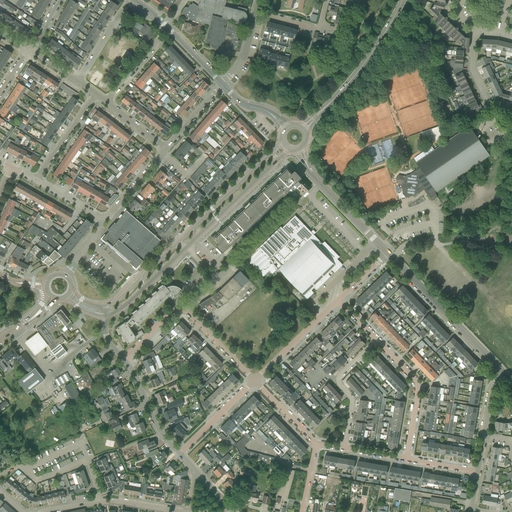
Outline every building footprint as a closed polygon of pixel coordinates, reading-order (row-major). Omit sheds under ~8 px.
[(39,0),(37,5),(44,9),(47,4),(40,0),(39,0)] [(70,0),(67,5),(74,9),(76,10),(79,5),(70,0)] [(166,0),(163,5),(164,4),(166,5),(165,7),(169,9),(175,0),(166,0)] [(181,12),(182,12),(182,14),(185,16),(185,17),(189,18),(188,20),(199,22),(202,23),(204,24),(209,25),(212,16),(222,18),(225,7),(226,0),(197,0),(200,2),(200,3),(198,6),(198,7),(197,6),(192,3),(191,5),(190,4),(188,6),(189,7),(187,8),(186,7),(184,8),(184,7),(184,8),(181,12)] [(286,0),(285,7),(301,11),(303,0),(286,0)] [(436,0),(436,3),(435,2),(434,7),(435,7),(435,8),(434,9),(432,7),(429,10),(435,16),(432,18),(436,22),(435,22),(438,26),(440,24),(441,25),(441,27),(447,20),(448,19),(448,18),(448,17),(447,17),(446,17),(444,19),(443,18),(444,17),(442,15),(441,16),(440,15),(441,14),(440,13),(442,9),(444,9),(444,7),(443,7),(443,5),(445,5),(446,5),(447,5),(447,4),(447,3),(446,3),(445,3),(445,0),(436,0)] [(10,5),(5,1),(2,6),(7,10),(10,5)] [(106,3),(105,5),(107,7),(114,11),(117,6),(111,1),(109,4),(106,3)] [(12,13),(16,8),(10,5),(7,10),(12,13)] [(34,10),(41,14),(44,9),(37,5),(34,10)] [(74,9),(67,5),(64,10),(71,14),(74,9)] [(336,5),(335,6),(335,8),(333,8),(334,7),(331,7),(329,16),(333,17),(333,15),(336,16),(337,15),(339,7),(339,6),(336,5)] [(107,7),(104,12),(111,16),(114,11),(107,7)] [(225,7),(222,18),(229,20),(234,21),(233,23),(242,26),(243,22),(245,21),(246,19),(246,17),(246,15),(245,14),(247,9),(238,7),(237,10),(225,7)] [(41,14),(34,10),(31,15),(38,19),(41,14)] [(61,16),(68,20),(71,14),(64,10),(61,16)] [(104,12),(101,17),(107,21),(111,16),(104,12)] [(4,14),(0,19),(0,20),(5,24),(9,17),(4,14)] [(5,24),(11,27),(15,21),(12,20),(14,17),(11,15),(9,18),(9,17),(5,24)] [(337,15),(336,16),(334,23),(337,24),(338,24),(338,26),(342,27),(344,18),(341,17),(341,16),(337,15)] [(58,21),(67,26),(70,21),(68,20),(61,16),(58,21)] [(209,25),(205,43),(210,44),(210,46),(210,47),(212,47),(211,48),(212,48),(214,49),(213,49),(214,49),(215,50),(215,49),(215,50),(216,50),(216,49),(217,50),(217,49),(218,48),(218,47),(218,48),(219,48),(221,44),(223,44),(225,35),(226,36),(232,38),(233,35),(231,34),(231,31),(234,32),(234,33),(235,33),(235,32),(238,33),(239,27),(228,24),(229,20),(222,18),(212,16),(209,25)] [(101,17),(97,22),(104,27),(107,21),(101,17)] [(16,19),(15,21),(11,27),(16,31),(22,22),(16,19)] [(100,31),(104,27),(97,22),(94,20),(91,25),(100,31)] [(145,38),(143,36),(140,40),(146,44),(148,41),(149,41),(151,37),(152,37),(156,32),(145,24),(143,27),(134,20),(133,22),(130,20),(127,24),(133,28),(130,32),(136,36),(139,32),(145,37),(145,38)] [(441,27),(442,28),(443,29),(450,23),(449,22),(447,20),(441,27)] [(58,21),(55,26),(62,30),(63,28),(69,31),(70,28),(67,26),(58,21)] [(22,22),(16,31),(21,35),(27,26),(22,22)] [(202,29),(204,24),(202,23),(199,22),(198,26),(194,25),(194,26),(190,25),(191,24),(184,22),(183,28),(186,29),(185,32),(193,34),(193,32),(199,34),(200,30),(199,30),(200,29),(202,29)] [(88,30),(97,36),(100,31),(91,25),(94,27),(92,30),(89,28),(88,30)] [(462,47),(462,48),(468,48),(469,48),(470,39),(470,38),(465,38),(464,38),(463,37),(464,36),(458,30),(459,29),(458,28),(457,27),(456,28),(455,29),(454,28),(454,27),(453,25),(446,32),(446,33),(449,36),(451,34),(452,36),(451,37),(460,45),(462,43),(464,45),(462,47)] [(32,30),(27,26),(21,35),(27,38),(31,32),(32,30)] [(94,41),(97,36),(88,30),(86,33),(89,35),(87,37),(94,41)] [(229,45),(228,48),(230,49),(230,50),(236,50),(236,49),(237,49),(239,41),(237,40),(239,36),(235,34),(235,33),(234,33),(234,32),(231,31),(231,34),(233,35),(232,38),(232,40),(231,40),(231,41),(232,41),(231,46),(229,45)] [(316,43),(320,45),(322,36),(320,35),(319,36),(318,35),(319,33),(315,32),(313,41),(316,42),(316,43)] [(324,44),(328,45),(330,36),(326,35),(326,37),(324,37),(325,36),(322,36),(320,45),(324,46),(324,44)] [(330,36),(328,45),(332,46),(332,44),(335,45),(338,36),(334,35),(333,37),(332,37),(330,36)] [(84,42),(90,47),(94,41),(87,37),(84,42)] [(46,46),(51,49),(57,42),(55,40),(54,41),(51,39),(46,46)] [(57,42),(51,49),(56,53),(61,47),(63,44),(58,40),(57,42)] [(87,52),(90,47),(84,42),(80,47),(87,52)] [(56,53),(61,57),(66,51),(68,48),(65,46),(63,49),(61,47),(56,53)] [(169,56),(174,51),(170,46),(164,51),(169,56)] [(454,56),(464,56),(464,53),(468,53),(468,48),(462,48),(462,51),(457,50),(458,47),(454,47),(454,50),(452,50),(451,50),(451,55),(454,56)] [(1,54),(8,58),(12,53),(4,49),(1,54)] [(66,51),(61,57),(66,61),(71,54),(66,51)] [(172,63),(179,56),(174,51),(169,56),(170,56),(167,58),(172,63)] [(70,64),(75,58),(77,56),(72,52),(71,54),(66,61),(70,64)] [(0,55),(0,59),(5,63),(8,58),(1,54),(0,55)] [(172,63),(167,68),(169,70),(174,65),(177,68),(179,66),(184,61),(179,56),(172,63)] [(80,62),(75,58),(70,64),(75,68),(80,62)] [(179,66),(184,71),(189,66),(184,61),(179,66)] [(453,68),(453,70),(457,69),(463,70),(463,67),(463,64),(465,64),(465,62),(451,61),(450,61),(450,64),(450,65),(450,66),(451,66),(451,67),(452,67),(453,68)] [(489,61),(488,62),(482,65),(483,67),(482,68),(483,71),(484,73),(493,69),(491,67),(490,68),(489,65),(491,64),(489,61)] [(149,68),(154,73),(159,67),(154,63),(149,68)] [(32,74),(36,69),(30,65),(25,73),(30,77),(32,74)] [(189,66),(184,71),(189,76),(194,71),(189,66)] [(149,68),(144,73),(149,78),(151,76),(158,82),(161,79),(158,77),(154,73),(149,68)] [(41,73),(36,69),(32,74),(30,77),(36,81),(41,73)] [(452,78),(454,83),(467,76),(466,75),(464,76),(463,72),(462,72),(463,70),(457,69),(453,70),(455,75),(453,77),(452,78)] [(484,73),(485,76),(487,78),(493,75),(492,72),(494,72),(493,69),(484,73)] [(47,77),(41,73),(36,81),(42,85),(44,82),(47,77)] [(144,73),(140,78),(145,83),(149,78),(144,73)] [(487,78),(488,81),(489,83),(497,79),(500,78),(499,75),(495,77),(493,75),(487,78)] [(458,83),(460,86),(467,82),(466,79),(468,78),(467,76),(454,83),(453,83),(454,85),(458,83)] [(44,82),(42,84),(48,88),(49,86),(53,80),(47,77),(44,82)] [(145,83),(140,78),(135,84),(139,87),(142,91),(143,91),(148,86),(147,85),(145,83)] [(489,83),(490,86),(491,88),(498,85),(497,82),(498,82),(497,79),(489,83)] [(46,91),(47,92),(48,93),(50,91),(53,93),(56,88),(59,84),(53,80),(49,86),(48,88),(47,89),(46,91)] [(199,87),(204,92),(209,86),(202,80),(200,82),(199,82),(196,84),(199,87)] [(467,82),(460,86),(461,89),(455,91),(456,93),(458,93),(471,86),(471,84),(469,85),(467,82)] [(18,83),(14,89),(23,94),(26,88),(18,83)] [(491,88),(492,90),(494,93),(501,90),(502,89),(501,86),(499,87),(498,85),(491,88)] [(463,93),(465,96),(472,92),(470,89),(472,88),(471,86),(458,93),(459,95),(463,93)] [(194,92),(199,97),(204,92),(199,87),(197,89),(195,88),(193,91),(194,92)] [(14,89),(10,95),(16,98),(20,92),(22,94),(23,94),(14,89)] [(509,100),(511,100),(511,92),(511,93),(510,96),(508,95),(509,93),(506,92),(507,90),(505,90),(505,92),(504,92),(504,94),(502,94),(502,93),(501,90),(494,93),(495,96),(496,96),(499,97),(499,98),(508,100),(508,99),(509,99),(509,100)] [(190,97),(195,102),(199,97),(194,92),(190,97)] [(465,96),(460,98),(463,102),(476,96),(475,94),(473,95),(472,92),(465,96)] [(121,101),(126,105),(131,100),(133,96),(130,94),(129,96),(127,94),(125,95),(121,101)] [(163,103),(163,102),(168,96),(165,94),(160,100),(158,102),(161,105),(163,103)] [(10,95),(7,100),(15,106),(19,100),(16,98),(10,95)] [(68,102),(74,106),(78,101),(75,99),(72,96),(72,97),(68,102)] [(469,105),(476,102),(475,99),(477,98),(476,96),(463,102),(464,104),(468,102),(469,105)] [(185,102),(190,107),(195,102),(190,97),(185,102)] [(7,100),(3,106),(11,111),(14,113),(18,108),(15,106),(7,100)] [(136,104),(131,100),(126,105),(132,109),(136,104)] [(222,110),(223,109),(227,105),(222,100),(217,106),(222,110)] [(74,106),(68,102),(64,108),(70,112),(74,106)] [(136,104),(132,109),(137,114),(142,108),(144,106),(143,106),(138,102),(136,104)] [(186,112),(190,107),(185,102),(180,107),(186,112)] [(478,105),(476,102),(469,105),(472,110),(475,108),(477,113),(478,113),(478,115),(484,112),(480,104),(478,105)] [(0,115),(6,119),(11,111),(3,106),(0,110),(0,115)] [(142,108),(137,114),(143,118),(149,110),(150,109),(147,106),(147,108),(146,108),(144,106),(142,108)] [(212,111),(217,115),(222,110),(217,106),(212,111)] [(176,113),(177,114),(181,117),(186,112),(180,107),(176,113)] [(64,108),(60,114),(66,118),(70,112),(64,108)] [(151,111),(149,110),(143,118),(149,122),(153,117),(155,114),(151,111)] [(54,114),(52,117),(56,119),(62,123),(66,118),(60,114),(56,111),(54,114)] [(99,120),(103,115),(97,111),(94,115),(91,119),(93,121),(92,122),(96,124),(99,120)] [(217,115),(212,111),(208,116),(213,121),(217,116),(217,115)] [(99,120),(96,124),(97,122),(103,127),(104,125),(108,119),(103,115),(99,120)] [(208,116),(203,121),(211,128),(211,129),(214,126),(216,124),(215,123),(215,122),(208,116)] [(153,117),(149,122),(154,127),(158,121),(153,117)] [(231,125),(236,130),(244,123),(239,118),(234,123),(231,125)] [(19,128),(22,130),(27,122),(22,119),(21,120),(23,122),(19,128)] [(58,129),(62,123),(56,119),(52,125),(58,129)] [(104,125),(109,129),(114,124),(108,119),(104,125)] [(158,121),(154,127),(160,131),(164,126),(158,121)] [(203,121),(198,127),(207,134),(211,128),(203,121)] [(45,129),(46,129),(54,135),(58,129),(52,125),(49,123),(45,129)] [(166,123),(164,126),(160,131),(165,135),(172,127),(166,123)] [(241,130),(243,133),(249,128),(244,123),(236,130),(239,132),(241,130)] [(114,124),(109,129),(112,131),(110,134),(112,136),(115,133),(119,128),(114,124)] [(399,176),(396,179),(397,183),(400,184),(404,194),(404,196),(405,196),(405,198),(413,196),(413,197),(424,190),(432,201),(434,200),(435,199),(437,197),(435,191),(436,191),(437,192),(490,156),(469,126),(434,150),(432,146),(423,152),(414,158),(416,162),(420,168),(410,175),(403,177),(403,176),(399,176)] [(207,134),(198,127),(194,132),(202,139),(205,141),(206,139),(204,137),(207,134)] [(439,127),(421,132),(424,140),(429,138),(429,141),(442,138),(439,127)] [(115,133),(120,137),(125,132),(119,128),(115,133)] [(247,139),(248,138),(253,133),(249,128),(243,133),(242,134),(247,139)] [(46,134),(45,136),(50,140),(54,135),(46,129),(44,132),(46,134)] [(84,129),(80,135),(86,139),(89,141),(93,136),(90,134),(90,133),(84,129)] [(130,136),(125,132),(120,137),(126,142),(130,136)] [(194,132),(189,137),(197,145),(202,139),(194,132)] [(247,139),(246,140),(251,145),(253,143),(258,138),(253,133),(248,138),(247,139)] [(84,142),(86,139),(80,135),(76,141),(85,147),(86,147),(88,144),(84,142)] [(40,138),(38,141),(46,146),(50,140),(45,136),(42,140),(40,138)] [(7,141),(2,148),(6,150),(5,151),(6,151),(6,150),(8,152),(11,153),(15,146),(16,143),(17,144),(18,140),(19,139),(16,138),(14,142),(13,144),(7,141)] [(253,148),(255,150),(263,143),(258,138),(253,143),(256,145),(253,148)] [(15,146),(11,153),(14,155),(17,156),(21,149),(18,147),(21,142),(18,140),(17,144),(16,143),(15,146)] [(76,141),(72,146),(78,150),(82,153),(85,147),(76,141)] [(182,146),(191,154),(189,151),(192,148),(194,150),(196,148),(192,145),(191,146),(186,141),(182,146)] [(369,146),(373,166),(383,164),(378,144),(369,146)] [(200,145),(198,148),(197,149),(203,153),(202,153),(203,153),(206,150),(200,145)] [(22,159),(26,152),(24,150),(25,148),(22,146),(21,149),(17,156),(17,157),(17,156),(19,158),(22,159)] [(74,156),(78,150),(72,146),(68,152),(74,156)] [(140,153),(146,158),(150,153),(143,146),(140,149),(142,151),(140,153)] [(182,146),(178,150),(185,156),(186,154),(189,156),(191,154),(189,152),(182,146)] [(26,161),(28,162),(32,155),(34,152),(28,149),(28,150),(26,152),(22,159),(25,161),(26,161)] [(98,154),(97,155),(102,159),(103,157),(105,154),(105,153),(100,150),(99,151),(101,152),(99,155),(98,154)] [(183,158),(185,156),(178,150),(174,155),(183,163),(185,160),(183,158)] [(138,151),(134,157),(141,163),(146,158),(140,153),(138,151)] [(240,151),(236,156),(243,161),(246,157),(243,154),(240,151)] [(64,158),(70,162),(74,156),(68,152),(64,158)] [(35,156),(32,155),(28,162),(28,163),(28,162),(31,164),(33,165),(33,166),(34,166),(38,158),(39,155),(36,154),(35,156)] [(243,161),(236,156),(233,160),(239,165),(243,161)] [(137,168),(141,163),(134,157),(129,162),(131,163),(131,164),(137,168)] [(228,162),(236,169),(239,165),(233,160),(230,157),(227,161),(228,162)] [(64,158),(60,163),(66,167),(70,162),(64,158)] [(104,158),(100,164),(99,165),(101,167),(104,164),(105,165),(106,164),(108,166),(110,164),(109,163),(109,162),(108,162),(108,161),(108,160),(107,161),(104,158)] [(224,166),(232,173),(236,169),(228,162),(224,166)] [(56,169),(62,173),(66,167),(60,163),(56,169)] [(127,169),(132,173),(137,168),(131,164),(127,169)] [(124,166),(119,171),(122,174),(128,179),(132,173),(127,169),(124,166)] [(227,176),(228,177),(232,173),(224,166),(221,170),(222,172),(227,176)] [(309,190),(308,190),(310,189),(301,179),(302,178),(295,171),(292,173),(288,168),(286,167),(213,237),(214,238),(214,239),(219,244),(216,246),(223,253),(236,241),(238,243),(239,243),(244,238),(242,236),(283,196),(285,198),(290,193),(298,201),(299,200),(309,190)] [(218,168),(215,172),(215,173),(223,180),(227,176),(228,178),(228,177),(227,176),(222,172),(221,170),(220,170),(218,168)] [(62,173),(56,169),(52,175),(58,179),(62,173)] [(160,170),(156,175),(166,184),(168,186),(170,184),(168,182),(167,182),(165,180),(168,177),(165,175),(160,170)] [(215,173),(212,177),(213,178),(220,184),(223,180),(215,173)] [(118,179),(123,184),(128,179),(122,174),(118,179)] [(152,180),(157,185),(161,188),(163,185),(164,186),(166,184),(156,175),(152,180)] [(177,184),(180,181),(174,176),(171,179),(177,184)] [(118,189),(123,184),(118,179),(115,177),(110,182),(113,184),(115,186),(118,189)] [(220,184),(213,178),(210,182),(216,188),(220,184)] [(77,190),(81,182),(76,179),(74,182),(71,186),(71,187),(72,186),(74,188),(77,190)] [(83,179),(81,182),(77,190),(80,191),(82,192),(82,193),(87,185),(88,182),(83,179)] [(216,188),(210,182),(206,186),(213,192),(216,188)] [(20,193),(24,187),(17,183),(14,189),(20,193)] [(148,184),(144,189),(150,194),(154,189),(148,184)] [(83,193),(84,193),(85,194),(88,196),(93,188),(87,185),(82,193),(83,193)] [(115,193),(117,191),(114,188),(109,185),(107,188),(110,190),(112,191),(115,193)] [(213,192),(206,186),(206,187),(204,185),(200,189),(203,191),(202,191),(209,196),(213,192)] [(20,193),(26,196),(30,190),(24,187),(20,193)] [(88,196),(90,197),(91,198),(91,197),(93,199),(98,191),(93,188),(88,196)] [(140,193),(144,197),(146,199),(150,194),(144,189),(140,193)] [(192,193),(201,201),(204,197),(198,191),(199,191),(196,189),(192,193)] [(30,190),(26,196),(32,200),(36,194),(30,190)] [(94,199),(96,200),(96,201),(99,202),(103,194),(98,191),(93,199),(94,199)] [(104,195),(103,194),(99,202),(102,204),(104,205),(104,206),(106,204),(107,205),(107,204),(108,205),(109,206),(118,196),(117,195),(114,194),(110,199),(106,197),(108,192),(106,191),(104,195)] [(188,197),(197,205),(201,201),(192,193),(188,197)] [(32,200),(38,203),(42,197),(36,194),(32,200)] [(38,203),(45,207),(48,201),(42,197),(38,203)] [(194,209),(197,205),(188,197),(185,201),(194,209)] [(10,199),(7,206),(13,208),(16,202),(10,199)] [(129,210),(132,213),(134,210),(135,212),(139,207),(140,208),(143,210),(148,205),(149,203),(144,199),(142,201),(140,204),(138,202),(137,202),(134,200),(129,206),(131,208),(129,210)] [(45,207),(51,210),(54,204),(48,201),(45,207)] [(190,213),(194,209),(185,201),(181,205),(190,213)] [(57,213),(60,208),(54,204),(51,210),(57,213)] [(178,209),(186,217),(190,213),(181,205),(178,209)] [(7,206),(4,212),(10,215),(13,216),(16,210),(13,208),(7,206)] [(60,215),(57,219),(58,219),(56,223),(59,224),(66,211),(60,208),(57,213),(60,215)] [(126,209),(100,239),(108,247),(112,250),(128,264),(141,249),(146,254),(136,264),(140,268),(163,241),(126,209)] [(180,211),(178,209),(174,213),(175,214),(177,215),(181,220),(183,221),(186,217),(180,211)] [(158,213),(156,211),(155,210),(151,215),(154,217),(156,218),(159,215),(158,213)] [(72,215),(66,211),(59,224),(61,225),(63,222),(64,223),(66,219),(69,220),(72,215)] [(10,215),(4,212),(1,218),(7,221),(10,215)] [(170,216),(178,224),(181,220),(183,221),(181,220),(177,215),(175,214),(174,213),(173,212),(170,216)] [(76,220),(87,230),(90,226),(89,225),(90,224),(91,225),(92,224),(86,219),(85,220),(79,216),(78,217),(79,217),(76,220)] [(178,224),(170,216),(169,216),(166,220),(168,222),(174,228),(178,224)] [(307,299),(313,293),(310,290),(313,287),(316,290),(331,276),(328,273),(332,269),(335,273),(342,265),(337,259),(339,257),(325,242),(322,244),(295,216),(293,218),(293,219),(283,229),(282,228),(282,229),(281,227),(259,248),(258,248),(256,251),(247,260),(263,277),(274,267),(277,270),(278,268),(307,299)] [(87,230),(76,220),(71,226),(82,235),(83,234),(82,233),(83,232),(84,233),(87,230)] [(174,228),(168,222),(165,220),(161,224),(164,226),(171,232),(174,228)] [(167,236),(171,232),(164,226),(161,224),(158,228),(155,231),(163,237),(165,235),(167,236)] [(67,232),(77,241),(80,237),(79,236),(80,235),(81,236),(82,235),(71,226),(67,232)] [(41,239),(44,242),(55,230),(52,228),(47,233),(41,239)] [(55,230),(44,242),(60,255),(61,256),(63,257),(64,256),(62,255),(63,254),(65,255),(70,248),(69,247),(70,246),(71,247),(72,246),(62,237),(58,233),(55,230)] [(38,238),(41,239),(47,233),(42,231),(38,238)] [(62,237),(72,246),(73,245),(72,244),(73,243),(74,244),(77,241),(67,232),(62,237)] [(30,252),(34,255),(48,265),(49,266),(55,261),(57,261),(58,259),(61,256),(60,255),(44,242),(41,239),(38,238),(36,236),(31,242),(35,245),(35,246),(31,242),(30,243),(26,248),(26,249),(28,246),(32,249),(31,249),(30,252)] [(26,248),(30,243),(22,239),(18,244),(26,248)] [(0,259),(2,260),(4,257),(7,259),(5,262),(8,258),(10,255),(17,246),(12,242),(7,250),(0,246),(0,259)] [(11,256),(10,259),(7,263),(15,267),(22,254),(21,254),(24,250),(17,246),(10,255),(11,256)] [(32,259),(34,255),(30,252),(26,257),(23,263),(21,266),(22,267),(20,270),(25,273),(29,266),(26,265),(30,258),(32,259)] [(22,254),(15,267),(20,270),(22,267),(21,266),(23,263),(21,262),(24,256),(22,254)] [(232,278),(218,292),(208,302),(206,299),(199,305),(202,310),(212,303),(217,309),(229,301),(228,300),(241,287),(241,286),(242,287),(249,280),(239,271),(232,278)] [(387,272),(382,276),(388,282),(393,278),(387,272)] [(388,282),(382,276),(378,280),(384,287),(388,282)] [(378,280),(374,284),(380,291),(384,287),(378,280)] [(374,284),(369,288),(375,295),(377,293),(380,295),(382,293),(380,291),(374,284)] [(137,324),(167,295),(170,292),(172,294),(170,296),(172,299),(182,289),(181,290),(179,288),(176,286),(174,286),(171,286),(168,286),(168,287),(169,288),(168,289),(163,285),(163,286),(162,285),(159,286),(160,288),(156,292),(156,291),(153,293),(154,294),(150,298),(149,297),(146,299),(147,300),(143,304),(143,303),(140,305),(141,307),(137,310),(136,310),(133,311),(134,313),(130,317),(131,317),(130,318),(127,316),(128,317),(124,319),(126,322),(125,323),(117,328),(117,329),(116,329),(117,332),(119,331),(122,336),(121,337),(122,340),(124,339),(127,343),(135,338),(136,339),(144,334),(141,330),(133,335),(127,326),(128,325),(130,326),(134,322),(132,321),(133,320),(137,324)] [(400,296),(407,290),(402,286),(396,292),(400,296)] [(369,288),(365,293),(371,299),(375,295),(369,288)] [(400,301),(402,303),(405,300),(411,294),(407,290),(400,296),(403,299),(400,301)] [(365,293),(361,297),(367,303),(371,299),(365,293)] [(411,294),(405,300),(407,303),(405,305),(406,307),(409,305),(415,299),(411,294)] [(361,297),(356,301),(362,307),(365,310),(370,306),(367,303),(361,297)] [(409,309),(410,311),(413,309),(419,303),(415,299),(409,305),(411,307),(409,309)] [(423,307),(419,303),(413,309),(417,313),(423,307)] [(428,312),(423,307),(417,313),(417,314),(419,316),(417,318),(420,321),(422,318),(422,317),(424,315),(428,312)] [(380,316),(383,312),(379,308),(370,317),(375,321),(380,316)] [(40,326),(47,333),(67,317),(61,309),(40,326)] [(380,316),(375,321),(379,325),(387,317),(384,315),(387,312),(386,310),(383,312),(380,316)] [(387,317),(379,325),(383,329),(391,322),(388,319),(395,313),(394,311),(387,318),(387,317)] [(334,321),(339,326),(341,328),(345,323),(346,324),(349,322),(343,315),(341,318),(339,316),(334,321)] [(391,322),(383,329),(387,334),(392,329),(393,329),(395,326),(393,324),(400,317),(398,315),(391,322)] [(429,315),(425,318),(422,321),(423,321),(422,321),(426,326),(427,325),(433,319),(429,315)] [(53,341),(58,345),(60,344),(65,340),(61,335),(56,339),(53,335),(65,326),(67,329),(69,328),(73,325),(67,317),(47,333),(53,341)] [(427,325),(431,330),(437,324),(433,319),(427,325)] [(337,328),(339,326),(334,321),(330,325),(337,333),(336,331),(337,329),(337,328)] [(173,329),(175,332),(177,334),(185,327),(180,322),(175,327),(173,329)] [(392,329),(387,334),(391,338),(400,330),(397,328),(400,325),(401,324),(399,322),(395,326),(393,329),(392,329)] [(431,330),(435,334),(441,328),(437,324),(431,330)] [(330,325),(325,329),(332,337),(333,337),(337,333),(330,325)] [(40,326),(36,329),(47,343),(52,350),(58,345),(53,341),(47,333),(40,326)] [(185,327),(177,334),(182,338),(185,336),(190,331),(185,327)] [(400,330),(391,338),(395,343),(406,333),(403,330),(404,330),(402,328),(400,330)] [(437,336),(439,338),(445,332),(441,328),(435,334),(437,336)] [(321,334),(325,339),(324,341),(332,349),(334,347),(328,341),(332,337),(325,329),(321,334)] [(422,338),(427,334),(423,329),(420,332),(418,334),(422,338)] [(406,332),(406,333),(395,343),(399,347),(407,339),(405,337),(408,334),(406,332)] [(404,351),(409,346),(412,343),(409,341),(414,337),(416,339),(418,336),(414,332),(407,339),(399,347),(404,351)] [(445,332),(439,338),(443,343),(446,340),(450,337),(445,332)] [(47,346),(37,334),(25,343),(34,357),(47,346)] [(187,341),(191,345),(189,347),(198,339),(193,334),(188,339),(188,340),(187,341)] [(317,337),(312,342),(317,347),(319,348),(323,344),(325,346),(328,349),(330,351),(332,349),(324,341),(322,342),(317,337)] [(353,341),(360,348),(365,344),(359,337),(357,339),(355,338),(353,341)] [(457,342),(453,338),(444,347),(448,351),(451,348),(457,342)] [(175,349),(182,342),(180,339),(173,346),(175,349)] [(198,339),(189,347),(196,354),(203,347),(201,345),(202,344),(198,339)] [(340,350),(342,348),(341,347),(345,342),(343,340),(337,347),(340,350)] [(426,344),(422,340),(418,344),(420,346),(422,348),(426,344)] [(355,353),(360,348),(353,341),(349,346),(351,348),(355,353)] [(181,348),(184,344),(182,342),(175,349),(182,355),(185,352),(181,348)] [(308,346),(313,351),(317,347),(312,342),(308,346)] [(457,342),(451,348),(455,353),(461,347),(457,342)] [(52,350),(51,351),(57,359),(66,352),(60,344),(58,345),(52,350)] [(303,350),(308,355),(313,351),(308,346),(303,350)] [(337,351),(338,352),(340,350),(337,347),(337,346),(330,353),(332,355),(337,351)] [(199,353),(203,357),(209,351),(205,347),(199,353)] [(412,349),(407,354),(411,359),(417,354),(419,352),(414,347),(412,349)] [(461,347),(455,353),(459,357),(466,351),(461,347)] [(350,357),(355,353),(351,348),(346,352),(350,357)] [(415,363),(422,356),(420,354),(424,350),(422,348),(419,352),(417,354),(411,359),(415,363)] [(94,358),(98,355),(93,349),(89,352),(85,355),(82,357),(88,365),(93,360),(92,360),(94,358)] [(2,356),(2,357),(7,362),(11,359),(13,361),(16,358),(15,357),(18,355),(15,351),(12,353),(10,350),(2,356)] [(304,360),(308,355),(303,350),(299,355),(304,360)] [(207,361),(214,355),(209,351),(203,357),(207,361)] [(470,355),(466,351),(459,357),(464,361),(470,355)] [(142,361),(145,367),(155,363),(157,362),(154,356),(155,356),(153,352),(143,356),(144,359),(145,359),(146,360),(142,361)] [(34,367),(26,357),(27,356),(24,353),(19,357),(17,359),(29,373),(27,374),(18,382),(27,394),(40,384),(44,381),(33,367),(34,367)] [(423,356),(422,356),(415,363),(419,367),(427,360),(426,358),(429,355),(426,353),(423,356)] [(218,360),(214,355),(207,361),(212,366),(218,360)] [(299,355),(294,359),(302,366),(306,362),(304,360),(299,355)] [(466,367),(468,366),(474,360),(470,355),(464,361),(462,363),(466,367)] [(342,356),(337,361),(342,365),(347,361),(342,356)] [(371,362),(375,366),(381,360),(377,356),(371,362)] [(7,362),(2,357),(0,359),(0,367),(3,371),(6,368),(9,371),(12,369),(8,364),(7,362)] [(419,367),(424,372),(432,364),(430,362),(433,359),(430,357),(428,360),(427,360),(419,367)] [(290,363),(297,371),(302,366),(294,359),(290,363)] [(312,368),(316,364),(312,359),(308,364),(309,366),(312,368)] [(342,365),(337,361),(336,359),(331,363),(338,370),(342,365)] [(222,364),(218,360),(212,366),(209,369),(210,370),(211,369),(211,370),(212,370),(212,369),(214,371),(222,364)] [(375,366),(379,371),(385,365),(381,360),(375,366)] [(472,370),(474,367),(478,364),(474,360),(468,366),(472,370)] [(73,361),(64,366),(71,381),(80,377),(73,361)] [(436,368),(434,366),(437,363),(435,361),(432,364),(424,372),(428,376),(436,368)] [(155,363),(145,367),(147,373),(155,370),(156,373),(164,370),(163,368),(163,367),(159,369),(157,362),(155,363)] [(329,371),(333,374),(338,370),(331,363),(330,362),(325,367),(325,366),(322,369),(326,373),(329,371)] [(379,371),(383,375),(389,369),(385,365),(379,371)] [(436,368),(428,376),(432,381),(437,375),(436,373),(441,368),(442,368),(441,368),(439,365),(436,368)] [(117,367),(112,370),(111,371),(111,370),(105,374),(108,377),(113,374),(115,377),(116,376),(121,373),(117,367)] [(383,375),(387,379),(394,373),(389,369),(383,375)] [(82,378),(73,383),(76,388),(86,383),(89,388),(94,386),(86,371),(80,375),(82,378)] [(157,377),(150,380),(153,387),(160,385),(158,380),(164,378),(161,371),(156,373),(158,376),(156,377),(157,377)] [(387,379),(391,384),(398,378),(394,373),(387,379)] [(232,374),(228,379),(234,385),(239,381),(232,374)] [(200,377),(199,378),(201,384),(207,379),(203,375),(200,377)] [(352,376),(346,382),(350,387),(351,387),(357,381),(358,380),(353,375),(352,376)] [(274,387),(281,380),(276,376),(270,382),(274,387)] [(470,381),(470,385),(473,385),(481,387),(482,381),(480,380),(480,377),(475,376),(474,376),(473,382),(470,381)] [(402,382),(398,378),(391,384),(396,388),(402,382)] [(230,389),(234,385),(228,379),(225,381),(224,383),(230,389)] [(281,380),(274,387),(278,391),(285,385),(281,380)] [(357,381),(351,387),(355,392),(361,386),(362,385),(358,380),(357,381)] [(64,387),(74,405),(83,400),(72,382),(64,387)] [(169,389),(174,387),(176,392),(181,390),(177,382),(168,386),(169,389)] [(402,382),(396,388),(398,390),(397,391),(398,392),(397,395),(395,394),(394,398),(401,399),(403,393),(400,393),(406,386),(402,382)] [(121,383),(112,388),(109,389),(110,391),(109,393),(110,396),(115,394),(121,390),(121,388),(123,387),(121,383)] [(224,383),(220,387),(226,393),(230,389),(224,383)] [(328,393),(333,388),(329,383),(324,388),(328,393)] [(283,395),(289,389),(285,385),(278,391),(283,395)] [(361,386),(355,392),(359,397),(366,391),(367,390),(362,385),(361,386)] [(431,386),(430,393),(441,394),(440,394),(441,388),(431,386)] [(220,387),(215,391),(221,397),(226,393),(220,387)] [(283,395),(287,400),(293,393),(291,391),(293,389),(291,387),(289,389),(283,395)] [(338,393),(333,388),(328,393),(326,395),(330,400),(338,393)] [(115,401),(118,400),(125,396),(124,396),(121,390),(115,394),(110,396),(111,398),(113,397),(115,401)] [(159,393),(154,395),(159,405),(164,403),(166,402),(169,401),(169,402),(174,400),(170,393),(166,395),(165,393),(164,390),(159,393)] [(320,394),(317,390),(313,394),(319,401),(321,399),(318,396),(320,394)] [(221,397),(215,391),(211,395),(217,402),(221,397)] [(293,393),(287,400),(291,404),(297,398),(298,399),(301,397),(295,392),(293,393)] [(332,403),(333,402),(335,404),(342,398),(338,393),(330,400),(329,401),(332,403)] [(125,396),(118,400),(120,403),(117,404),(118,406),(130,401),(127,395),(124,396),(125,396)] [(211,395),(206,400),(213,406),(217,402),(211,395)] [(253,396),(249,400),(255,406),(260,402),(253,396)] [(167,405),(166,405),(168,409),(169,409),(169,410),(183,404),(181,399),(167,405)] [(0,404),(0,410),(8,404),(6,400),(0,404)] [(202,404),(205,407),(208,410),(213,406),(206,400),(202,404)] [(249,400),(245,404),(251,411),(255,406),(249,400)] [(297,402),(293,406),(298,410),(304,404),(300,400),(297,402)] [(359,406),(368,408),(369,402),(360,400),(359,406)] [(130,401),(118,406),(118,407),(119,407),(121,410),(122,412),(126,410),(130,408),(135,405),(133,401),(131,403),(130,401)] [(310,407),(306,402),(298,410),(302,415),(308,408),(308,409),(310,407)] [(245,404),(240,408),(247,415),(251,411),(245,404)] [(477,408),(466,405),(464,412),(465,412),(476,414),(477,408)] [(47,412),(50,417),(59,412),(55,407),(47,412)] [(240,408),(236,412),(242,419),(247,415),(240,408)] [(306,419),(312,413),(308,409),(308,408),(302,415),(306,419)] [(165,416),(164,417),(165,419),(166,419),(166,420),(168,419),(170,422),(178,419),(174,409),(169,411),(163,413),(165,416)] [(427,411),(426,417),(437,419),(438,412),(427,411)] [(236,412),(232,417),(238,423),(242,419),(236,412)] [(145,430),(142,421),(139,422),(135,413),(130,415),(131,416),(126,417),(128,422),(130,427),(132,428),(135,427),(136,429),(138,433),(145,430)] [(310,423),(317,417),(312,413),(306,419),(310,423)] [(356,419),(366,421),(367,414),(358,413),(357,419),(356,419)] [(84,423),(80,414),(76,416),(81,425),(84,423)] [(373,420),(367,421),(368,423),(377,424),(379,416),(375,416),(373,415),(373,420)] [(273,416),(264,424),(264,425),(268,429),(269,429),(277,420),(273,416)] [(314,428),(321,421),(317,417),(310,423),(314,428)] [(113,419),(109,421),(110,425),(111,425),(113,429),(120,426),(118,421),(114,423),(113,419)] [(229,419),(225,423),(230,428),(230,429),(232,431),(236,427),(242,433),(244,431),(237,424),(235,425),(234,424),(233,423),(229,419)] [(277,420),(269,429),(268,429),(272,433),(273,433),(274,432),(275,431),(282,425),(277,420)] [(355,429),(365,430),(366,427),(372,428),(371,431),(376,432),(377,424),(368,423),(368,424),(356,422),(355,429)] [(505,423),(500,422),(499,430),(504,431),(508,430),(508,428),(511,428),(511,429),(511,422),(511,424),(508,424),(507,423),(505,423)] [(186,428),(181,423),(178,424),(173,429),(180,437),(185,432),(183,430),(186,428)] [(232,431),(230,429),(230,428),(225,423),(220,428),(224,431),(225,433),(228,436),(232,431)] [(399,431),(400,425),(389,423),(388,429),(399,431)] [(282,425),(275,431),(280,435),(286,429),(282,425)] [(286,429),(280,435),(284,439),(290,433),(286,429)] [(354,435),(364,437),(365,430),(355,429),(354,435)] [(282,441),(281,442),(285,446),(288,443),(294,437),(292,435),(293,435),(291,432),(290,433),(284,439),(282,440),(282,441)] [(236,444),(228,436),(226,438),(234,446),(236,444)] [(294,437),(288,443),(292,448),(298,441),(294,437)] [(141,442),(137,444),(139,450),(143,448),(147,447),(148,450),(152,449),(157,447),(154,440),(149,442),(148,439),(143,441),(141,442)] [(273,449),(277,445),(273,441),(269,445),(273,449)] [(292,448),(296,452),(302,446),(298,441),(292,448)] [(212,451),(214,448),(212,446),(209,450),(206,447),(203,450),(203,449),(198,454),(202,460),(212,451)] [(245,457),(247,451),(244,448),(236,446),(241,456),(245,457)] [(302,446),(296,452),(300,456),(307,450),(302,446)] [(492,447),(491,454),(499,455),(500,448),(492,447)] [(157,449),(144,454),(146,459),(154,455),(155,456),(154,456),(156,458),(153,461),(156,465),(158,463),(160,465),(162,463),(166,460),(165,459),(168,457),(166,455),(166,454),(163,451),(160,454),(159,453),(160,452),(159,452),(157,449)] [(212,451),(202,460),(207,464),(212,459),(213,459),(214,459),(217,456),(212,451)] [(98,460),(96,461),(99,467),(107,463),(106,460),(109,459),(110,456),(109,456),(108,453),(107,454),(97,458),(98,460)] [(222,459),(221,460),(223,463),(224,462),(224,463),(231,456),(228,453),(222,459)] [(214,459),(218,463),(221,460),(222,459),(218,454),(217,456),(214,459)] [(286,454),(282,458),(286,462),(288,460),(290,458),(286,454)] [(488,467),(496,468),(497,462),(488,460),(488,462),(489,462),(488,467)] [(168,472),(171,476),(174,474),(172,472),(178,467),(173,462),(167,467),(165,465),(162,468),(161,469),(163,471),(166,469),(168,472)] [(217,468),(213,471),(218,477),(222,474),(223,476),(225,474),(227,472),(223,467),(226,464),(224,463),(224,462),(223,463),(220,466),(220,465),(219,466),(217,468)] [(107,463),(99,467),(101,472),(106,470),(107,472),(114,469),(113,467),(112,467),(111,464),(109,465),(107,463)] [(238,468),(241,469),(240,474),(249,477),(250,471),(242,469),(243,466),(239,465),(238,468)] [(486,473),(495,475),(496,468),(488,467),(488,471),(487,470),(486,473)] [(80,469),(70,472),(71,474),(75,473),(76,478),(85,476),(83,470),(81,471),(80,469)] [(103,477),(106,482),(114,478),(117,477),(114,469),(107,472),(109,475),(103,477)] [(233,487),(234,486),(234,485),(235,484),(232,481),(235,478),(232,476),(233,475),(229,470),(227,472),(225,474),(229,478),(224,483),(229,489),(232,486),(232,487),(232,486),(233,487)] [(495,475),(486,473),(486,476),(487,476),(486,481),(491,481),(494,482),(495,475)] [(186,476),(181,475),(177,475),(174,476),(174,480),(179,481),(179,482),(176,482),(175,486),(187,488),(188,480),(186,480),(186,476)] [(76,478),(78,484),(87,481),(85,476),(76,478)] [(114,478),(106,482),(108,488),(113,486),(114,489),(117,487),(119,488),(122,483),(123,481),(122,481),(119,482),(119,481),(118,478),(117,477),(114,478)] [(459,479),(453,478),(452,487),(451,491),(457,492),(457,490),(461,490),(462,483),(458,483),(459,479)] [(9,487),(13,482),(11,480),(11,481),(8,479),(4,483),(9,487)] [(132,486),(131,494),(138,495),(139,493),(143,493),(143,491),(144,487),(144,484),(145,479),(142,479),(141,484),(136,483),(135,486),(132,486)] [(78,484),(75,485),(76,488),(75,491),(76,494),(78,493),(85,491),(84,488),(89,486),(87,481),(78,484)] [(122,483),(119,488),(123,488),(123,493),(131,494),(132,486),(127,485),(127,482),(123,481),(122,483)] [(18,486),(13,482),(9,487),(14,492),(18,486)] [(154,490),(153,498),(161,499),(162,491),(162,490),(165,490),(166,487),(166,484),(166,482),(163,482),(162,488),(155,486),(154,490)] [(19,496),(24,491),(26,488),(21,484),(18,486),(14,492),(19,496)] [(248,492),(246,500),(257,502),(258,494),(251,493),(253,485),(250,484),(248,492)] [(144,485),(143,491),(146,492),(145,497),(153,498),(154,490),(155,486),(144,485)] [(175,486),(174,494),(185,496),(187,488),(175,486)] [(410,502),(411,491),(395,488),(393,499),(410,502)] [(28,495),(24,491),(19,496),(24,500),(28,495)] [(63,491),(57,492),(59,499),(65,497),(64,491),(63,491)] [(57,492),(51,494),(53,501),(59,499),(57,492)] [(53,501),(51,494),(44,496),(46,502),(53,501)] [(185,496),(174,494),(172,500),(172,504),(181,506),(182,503),(184,503),(185,496)] [(28,503),(31,504),(33,497),(31,497),(28,495),(24,500),(28,503)] [(268,504),(270,497),(264,495),(262,503),(268,504)] [(40,504),(46,502),(44,496),(38,497),(39,503),(40,504)] [(489,505),(491,497),(483,496),(482,503),(486,504),(486,505),(489,505)] [(491,497),(489,505),(492,506),(492,505),(496,506),(497,501),(498,498),(491,497)] [(450,501),(445,500),(431,498),(430,500),(421,499),(420,505),(429,506),(429,505),(449,509),(450,500),(450,501)] [(4,503),(1,507),(0,508),(0,511),(10,511),(12,510),(9,507),(4,503)] [(325,510),(329,511),(334,511),(335,511),(335,507),(333,507),(334,504),(329,503),(328,505),(327,505),(327,506),(326,505),(325,510)]
